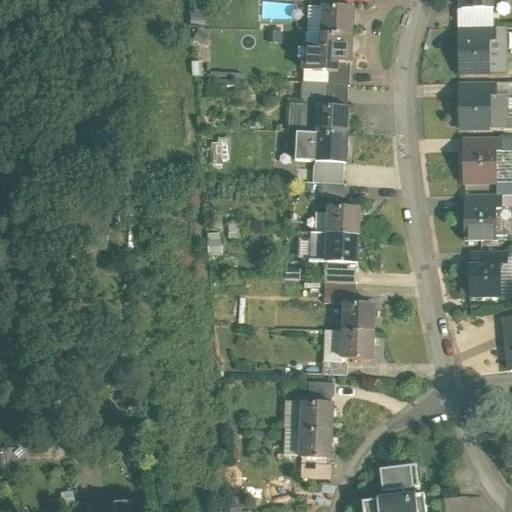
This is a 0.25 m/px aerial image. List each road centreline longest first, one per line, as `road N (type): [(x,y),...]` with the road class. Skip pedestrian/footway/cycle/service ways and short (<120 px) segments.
road 1 (residential): [(416,0),(405,94),(451,400)]
road 2 (residential): [(451,400),(390,428),(352,474),(337,511)]
road 3 (residential): [(451,400),(476,462),(510,511)]
